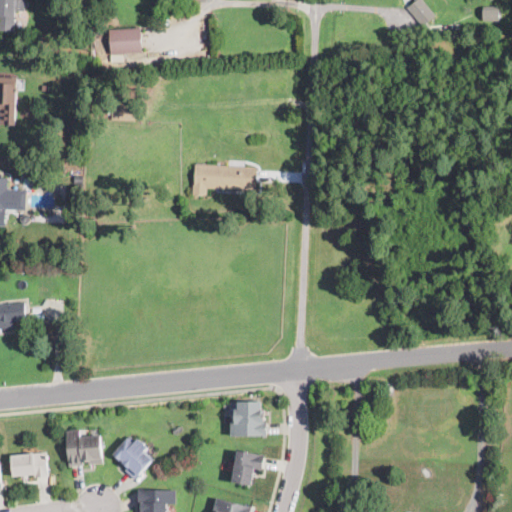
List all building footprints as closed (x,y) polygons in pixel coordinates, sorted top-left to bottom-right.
[(27,0),(26,11),(18,10),(16,32),(0,30),(0,0),(27,0)] [(424,0),(436,15),(423,26),(407,7),(416,1),(415,0),(424,0)] [(500,15),(500,19),(483,18),(484,10),(500,11),(500,15)] [(143,52),(142,27),(111,28),(111,53),(143,52)] [(125,61),(111,61),(111,54),(125,53),(125,61)] [(18,110),(0,109),(0,77),(19,78),(18,110)] [(114,80),(112,93),(100,91),(102,79),(114,80)] [(139,104),(139,106),(138,121),(112,119),(112,114),(105,114),(105,104),(112,105),(112,102),(139,104)] [(256,187),(256,190),(202,188),(202,193),(194,192),(195,164),(257,166),(256,187)] [(24,192),(23,211),(8,211),(8,226),(0,226),(0,178),(9,178),(8,192),(24,192)] [(29,222),(27,223),(24,223),(21,221),(21,217),(24,214),(27,214),(30,218),(30,221),(29,222)] [(14,323),(14,328),(0,329),(0,304),(27,302),(29,321),(14,323)] [(262,401),(262,409),(265,409),(265,421),(268,421),(268,435),(232,436),(232,421),(236,421),(235,410),(239,410),(239,402),(262,401)] [(82,436),(82,437),(103,435),(106,463),(91,465),(91,462),(85,462),(85,465),(71,466),(68,431),(82,430),(82,436)] [(130,436),(136,441),(139,438),(148,447),(145,450),(154,459),(136,479),(127,471),(125,469),(128,466),(123,462),(124,461),(122,459),(121,461),(114,454),(130,436)] [(263,468),(263,469),(255,468),(252,485),(233,481),(238,450),(266,455),(263,468)] [(50,471),(50,475),(50,477),(36,478),(36,474),(29,475),(29,479),(23,479),(22,476),(14,477),(12,455),(48,452),(50,471)] [(176,490),(177,504),(168,504),(168,508),(169,508),(169,511),(167,511),(142,511),(141,503),(140,503),(139,491),(176,490)] [(250,511),(213,511),(217,497),(252,507),(250,511)]
